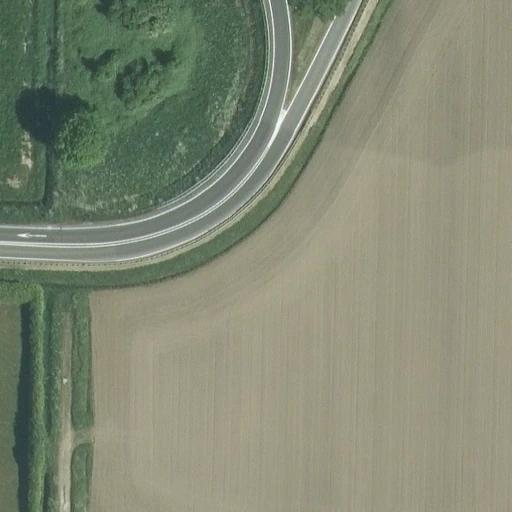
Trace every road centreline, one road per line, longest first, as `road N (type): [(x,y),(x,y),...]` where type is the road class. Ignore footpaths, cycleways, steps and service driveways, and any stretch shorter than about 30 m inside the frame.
road 1 (motorway): [(0,241),(117,243),(154,235),(213,205),(261,156)]
road 2 (track): [(67,313),(63,511)]
road 3 (motorway): [(261,156),(302,105),(353,0)]
road 4 (motorway): [(276,0),(283,51),(261,156)]
